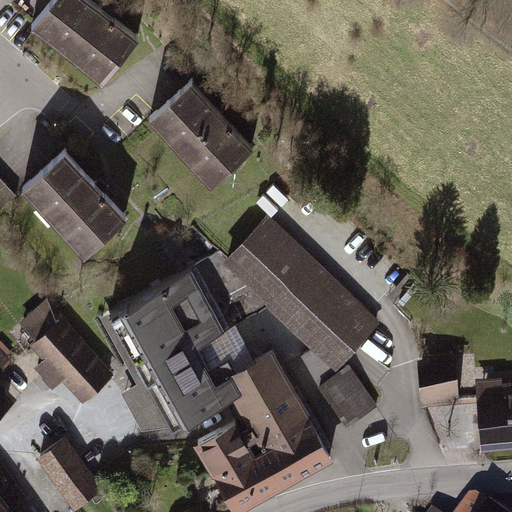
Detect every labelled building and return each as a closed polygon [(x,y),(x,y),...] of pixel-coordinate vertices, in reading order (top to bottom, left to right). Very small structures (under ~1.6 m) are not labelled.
[(93,0),(53,0),(33,25),(105,83),(141,38),(93,0)] [(189,77),(146,116),(210,184),(253,144),(189,77)] [(66,142),(16,184),(79,259),(129,217),(66,142)] [(0,171),(0,211),(20,193),(0,171)] [(218,252),(193,266),(226,328),(271,304),(316,344),(303,352),(320,383),(348,423),(377,405),(353,367),(343,373),(337,362),(377,321),(269,216),(226,259),(218,252)] [(222,326),(191,266),(110,309),(171,424),(232,392),(224,376),(236,369),(227,354),(208,364),(195,340),(222,326)] [(403,288),(414,277),(408,271),(397,283),(403,288)] [(38,339),(34,342),(55,366),(44,376),(53,387),(64,377),(73,387),(103,361),(62,317),(64,315),(49,297),(22,321),(38,339)] [(272,350),(225,376),(232,391),(251,424),(241,430),(234,419),(197,439),(236,510),(332,457),(272,350)] [(454,357),(422,359),(425,400),(457,398),(454,357)] [(113,372),(103,361),(73,387),(84,399),(113,372)] [(511,378),(478,381),(480,408),(477,408),(475,411),(476,420),(479,422),(481,422),(483,444),(511,441),(511,378)] [(0,412),(8,404),(0,396),(0,412)] [(65,438),(40,456),(76,506),(101,488),(65,438)] [(13,511),(0,493),(0,511),(13,511)] [(498,511),(476,497),(465,511),(498,511)]
